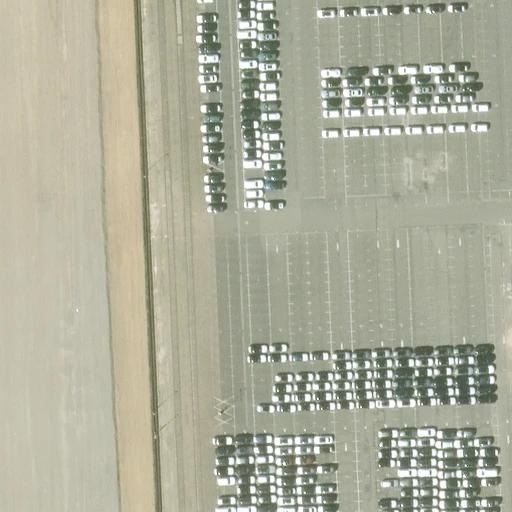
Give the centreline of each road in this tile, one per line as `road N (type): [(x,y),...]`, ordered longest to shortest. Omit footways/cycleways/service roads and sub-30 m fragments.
road 1 (unknown): [(121,216),(168,227),(180,511)]
road 2 (unknown): [(121,216),(135,511)]
road 3 (unknown): [(407,218),(417,511)]
road 4 (unknown): [(277,223),(287,511)]
road 5 (unknown): [(119,0),(121,216)]
road 6 (unknown): [(121,216),(0,220)]
